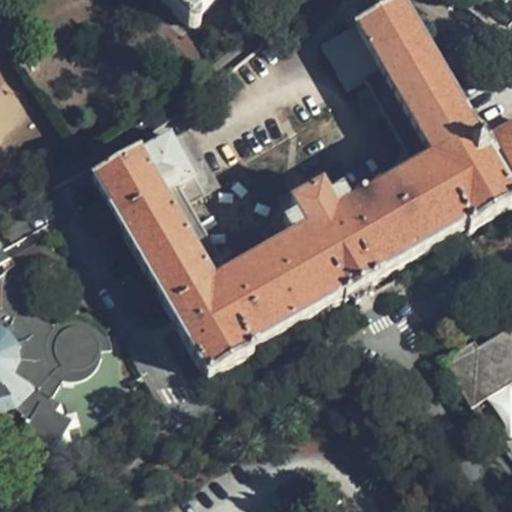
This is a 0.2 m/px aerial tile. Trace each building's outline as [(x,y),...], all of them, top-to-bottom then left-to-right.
[(218,0),(158,0),(189,30),(218,0)] [(423,0),(446,17),(458,5),(452,0),(423,0)] [(491,157),(495,154),(486,139),(483,141),(479,134),(476,135),(399,6),(321,51),(345,95),(361,87),(410,176),(346,213),(337,197),(324,204),(318,194),(287,211),(294,222),(281,230),(290,245),(227,282),(214,288),(161,198),(173,191),(184,209),(217,190),(182,131),(91,184),(207,384),(254,357),(252,353),(343,301),(345,305),(376,287),(374,282),(464,230),(467,233),(511,207),(511,201),(490,163),(494,161),(491,157)] [(511,126),(494,137),(501,149),(511,168),(511,126)] [(486,139),(495,154),(501,149),(494,137),(492,135),(486,139)] [(227,282),(184,209),(173,191),(161,198),(214,288),(227,282)] [(59,326),(51,329),(46,334),(21,306),(31,292),(57,261),(42,243),(8,264),(0,252),(0,413),(2,413),(15,406),(27,426),(23,436),(53,453),(57,446),(71,444),(68,430),(81,428),(77,413),(65,415),(63,405),(54,399),(65,383),(74,385),(82,384),(90,380),(95,373),(98,366),(99,355),(112,354),(112,349),(107,340),(100,332),(91,327),(84,324),(73,323),(59,326)] [(46,334),(51,329),(43,319),(32,307),(31,303),(31,292),(21,306),(46,334)] [(511,385),(511,328),(477,350),(473,345),(442,365),(471,411),(511,385)]
